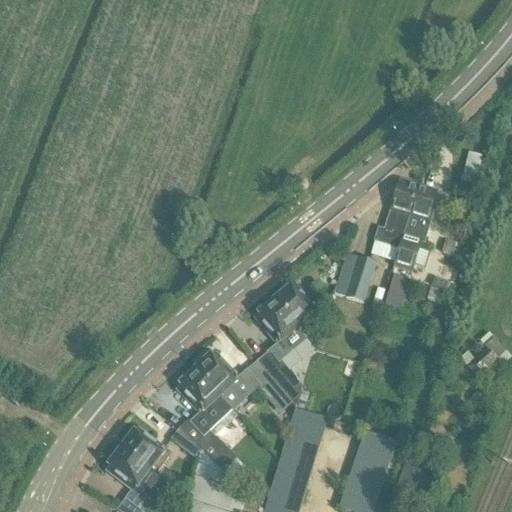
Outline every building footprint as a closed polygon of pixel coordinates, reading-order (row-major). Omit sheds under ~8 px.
[(390,236),(378,233),(374,244),(396,251),(404,229),(406,230),(417,190),(400,184),(388,223),(393,224),(390,236)] [(396,251),(399,252),(394,271),(412,276),(423,245),(430,224),(426,223),(427,222),(435,195),(417,190),(406,230),(404,229),(396,251)] [(461,246),(445,242),(441,256),(457,260),(461,246)] [(334,296),(345,300),(358,259),(347,256),(334,296)] [(375,265),(358,259),(345,300),(362,305),(375,265)] [(451,285),(434,279),(431,289),(448,294),(451,285)] [(441,307),(445,294),(431,289),(426,302),(441,307)] [(301,300),(293,290),(275,304),(300,334),(310,325),(313,328),(321,321),(302,298),(301,300)] [(278,346),(269,354),(277,365),(305,341),(300,334),(275,304),(257,319),(266,328),(265,330),(278,346)] [(511,360),(489,336),(480,344),(487,352),(474,364),(467,355),(457,364),(464,373),(467,371),(482,387),(511,360)] [(269,354),(257,364),(293,406),(296,410),(302,390),(281,364),(278,366),(277,365),(269,354)] [(213,359),(196,374),(222,402),(223,401),(233,413),(260,388),(247,373),(237,382),(223,367),(221,368),(213,359)] [(260,388),(261,390),(259,392),(280,417),(293,406),(257,364),(247,373),(260,388)] [(201,453),(229,482),(242,468),(237,462),(238,461),(210,434),(233,413),(223,401),(222,402),(196,374),(179,390),(189,399),(187,400),(201,415),(190,425),(188,423),(179,432),(201,453)] [(301,511),(329,421),(297,411),(266,511),(301,511)] [(201,453),(179,432),(171,443),(197,463),(200,453),(201,453)] [(374,511),(397,444),(364,433),(338,511),(340,511),(374,511)] [(146,442),(136,435),(122,452),(152,475),(160,464),(164,467),(170,458),(147,441),(146,442)] [(142,495),(147,489),(151,492),(160,481),(152,475),(122,452),(109,470),(119,478),(118,480),(133,492),(118,511),(139,511),(138,511),(148,500),(142,495)] [(258,511),(260,508),(235,487),(223,477),(201,455),(183,507),(181,511),(258,511)] [(425,483),(410,476),(405,487),(403,486),(399,496),(417,503),(425,483)]
